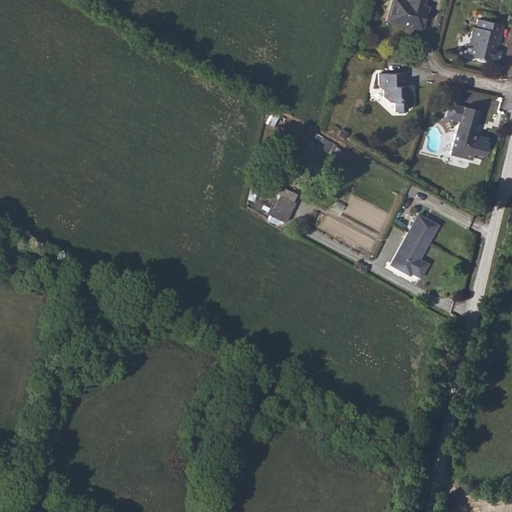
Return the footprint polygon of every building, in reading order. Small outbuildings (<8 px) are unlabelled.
[(391,0),(388,10),(393,11),(390,23),(420,32),(423,18),(420,17),(416,11),(420,9),(421,7),(422,0),(405,0),(405,2),(398,0),(391,0)] [(421,7),(420,9),(416,11),(420,17),(423,18),(426,8),(421,7)] [(385,22),(390,23),(393,11),(388,10),(385,22)] [(490,49),(491,43),(494,44),(497,44),(501,24),(477,18),(474,27),(472,27),(467,45),(469,46),(467,55),(487,60),(490,49)] [(377,73),(377,86),(381,90),(381,97),(386,102),(391,102),(391,110),(393,110),(394,112),(401,112),(402,110),(405,110),(404,106),(409,106),(412,102),(412,93),(404,85),(404,73),(377,73)] [(472,126),(476,110),(462,106),(458,121),(457,121),(448,153),(469,159),(472,151),(482,153),(486,138),(469,133),(471,125),(472,126)] [(265,118),(273,122),(274,118),(276,119),(279,114),(267,108),(265,118)] [(311,143),(332,155),(337,147),(328,143),(329,141),(315,134),(311,143)] [(335,155),(344,160),(348,154),(338,149),(335,155)] [(284,222),(294,202),(292,200),(296,193),(280,186),(276,193),(280,195),(276,204),(271,202),(266,212),(269,214),(266,219),(278,225),(280,221),(284,222)] [(416,214),(389,264),(408,274),(410,272),(418,276),(424,264),(416,260),(436,225),(416,214)]
